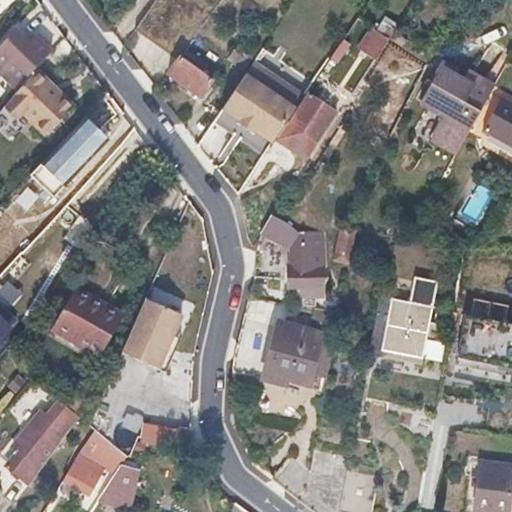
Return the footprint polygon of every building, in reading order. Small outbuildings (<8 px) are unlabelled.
[(384,39),(365,27),(351,47),(370,60),(384,39)] [(0,65),(22,86),(34,72),(37,69),(35,68),(49,52),(41,45),(32,37),(27,42),(16,33),(0,50),(0,65)] [(337,39),(324,60),(327,62),(330,57),(333,59),(344,44),(337,39)] [(165,78),(181,89),(188,93),(197,99),(204,89),(209,81),(178,59),(165,78)] [(457,68),(449,64),(441,60),(419,100),(444,114),(441,120),(432,137),(457,151),(492,88),(465,74),(460,82),(452,78),(457,68)] [(243,71),(219,107),(236,118),(234,121),(251,132),(253,129),(269,140),(293,105),(243,71)] [(55,92),(34,72),(22,86),(19,90),(27,98),(18,108),(45,134),(59,119),(65,125),(75,114),(69,109),(71,107),(55,92)] [(210,93),(204,89),(197,99),(203,103),(210,93)] [(314,135),(322,122),(330,109),(303,93),(283,126),(281,125),(269,142),(284,151),(299,159),(314,135)] [(511,104),(499,98),(481,131),(511,149),(511,104)] [(415,105),(441,120),(444,114),(419,100),(415,105)] [(288,261),(286,288),(319,289),(318,297),(325,297),(325,279),(327,279),(329,230),(302,229),(291,218),(274,208),(262,224),(283,243),(288,243),(288,261)] [(375,259),(378,234),(356,232),(353,256),(375,259)] [(252,275),(265,277),(278,279),(281,254),(255,251),(253,269),(252,275)] [(77,290),(74,295),(101,310),(103,306),(77,290)] [(180,309),(144,294),(135,313),(120,348),(164,367),(170,353),(162,349),(171,329),(180,309)] [(124,316),(114,311),(103,306),(101,310),(74,295),(54,331),(102,358),(124,316)] [(369,357),(396,361),(424,366),(433,309),(379,301),(369,357)] [(277,380),(280,379),(326,388),(337,328),(276,316),(273,333),(268,358),(265,360),(263,362),(261,365),(260,368),(261,373),(263,377),(265,378),(269,381),(273,381),(276,381),(277,380)] [(493,380),(499,352),(505,325),(469,317),(458,372),(493,380)] [(179,332),(171,329),(162,349),(170,353),(179,332)] [(456,379),(458,372),(443,369),(442,377),(456,379)] [(49,416),(48,415),(46,414),(30,434),(17,450),(6,464),(29,482),(52,451),(42,443),(57,423),(67,430),(79,413),(61,399),(49,416)] [(13,447),(17,450),(30,434),(46,414),(41,410),(13,447)] [(165,440),(168,426),(145,422),(142,436),(137,435),(130,455),(140,459),(149,438),(165,440)] [(106,466),(100,476),(109,482),(125,456),(95,427),(78,453),(92,461),(94,458),(106,466)] [(314,448),(312,458),(306,492),(330,511),(339,511),(347,474),(351,454),(314,448)] [(306,492),(312,458),(274,452),(269,477),(287,491),(303,504),(306,492)] [(91,492),(99,479),(100,476),(106,466),(94,458),(92,461),(78,453),(64,475),(91,492)] [(511,511),(509,511),(511,487),(511,469),(482,466),(476,507),(481,508),(480,511),(511,511)] [(372,511),(378,479),(347,474),(339,511),(372,511)]
